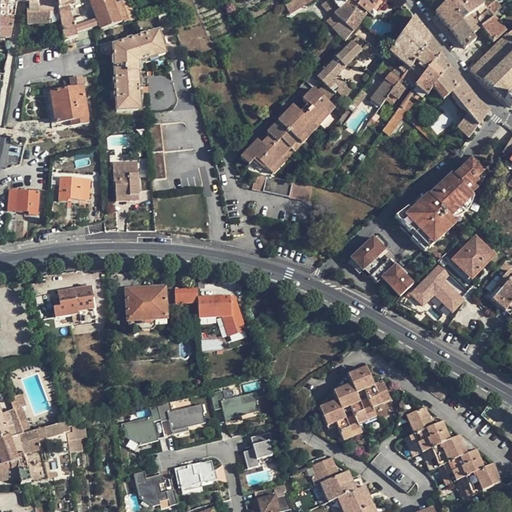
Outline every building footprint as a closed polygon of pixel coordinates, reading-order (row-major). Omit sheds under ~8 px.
[(25,0),(25,3),(23,13),(26,13),(27,26),(52,25),(60,23),(58,11),(56,0),(25,0)] [(56,0),(58,11),(60,23),(63,42),(66,41),(77,37),(76,34),(99,26),(97,20),(85,24),(82,14),(71,17),(70,13),(71,12),(68,5),(77,0),(56,0)] [(89,0),(97,20),(99,26),(101,31),(122,23),(113,0),(89,0)] [(290,0),(284,4),(290,14),(305,5),(313,0),(290,0)] [(330,0),(327,0),(321,6),(331,18),(334,15),(338,11),(330,0)] [(330,0),(338,11),(334,15),(336,18),(340,21),(332,29),(344,42),(353,33),(345,26),(351,18),(357,9),(363,0),(330,0)] [(363,0),(357,9),(351,18),(360,25),(367,16),(373,20),(388,0),(363,0)] [(448,0),(435,14),(451,32),(462,23),(483,7),(482,7),(476,0),(448,0)] [(493,0),(490,0),(482,7),(483,7),(487,13),(491,17),(501,8),(493,0)] [(483,7),(462,23),(472,36),(481,29),(475,21),(487,13),(483,7)] [(406,10),(398,22),(405,26),(411,17),(406,10)] [(487,13),(475,21),(481,29),(493,44),(505,32),(491,17),(487,13)] [(331,18),(326,22),(332,29),(340,21),(336,18),(334,15),(331,18)] [(5,17),(0,17),(0,38),(10,39),(15,17),(5,17)] [(351,18),(345,26),(353,33),(360,25),(351,18)] [(390,74),(370,101),(380,108),(386,100),(392,92),(394,89),(400,80),(408,70),(409,71),(420,57),(431,44),(413,19),(407,28),(389,54),(404,67),(395,70),(390,74)] [(462,23),(451,32),(465,50),(475,41),(472,36),(462,23)] [(511,31),(471,72),(478,78),(483,83),(483,84),(485,85),(486,86),(488,88),(489,88),(489,89),(490,90),(494,93),(493,93),(495,94),(496,94),(495,95),(497,97),(497,96),(499,97),(498,98),(500,99),(501,99),(504,103),(511,108),(511,107),(511,31)] [(158,32),(112,46),(116,113),(140,112),(138,64),(165,55),(158,32)] [(335,59),(317,78),(323,85),(334,95),(336,93),(343,100),(352,90),(337,77),(361,52),(361,51),(367,45),(358,37),(335,59)] [(386,100),(393,106),(397,102),(407,87),(410,83),(414,87),(431,65),(432,66),(440,57),(431,44),(420,57),(409,71),(408,70),(400,80),(394,89),(392,92),(386,100)] [(375,53),(367,45),(361,51),(361,52),(369,59),(375,53)] [(414,87),(427,98),(443,76),(449,69),(440,57),(432,66),(431,65),(414,87)] [(461,84),(449,69),(443,76),(427,98),(431,102),(432,101),(437,105),(441,101),(442,103),(450,96),(461,84)] [(81,78),(69,80),(71,89),(50,92),(55,124),(70,122),(87,119),(81,78)] [(477,104),(461,84),(450,96),(462,110),(467,116),(477,128),(488,113),(477,104)] [(323,85),(316,92),(327,103),(334,95),(323,85)] [(427,98),(414,87),(412,90),(406,99),(409,101),(414,95),(423,103),(427,98)] [(255,159),(265,168),(269,172),(281,160),(291,150),(298,143),(306,135),(309,137),(334,109),(327,103),(316,92),(313,89),(302,101),(306,104),(308,106),(310,108),(302,116),(300,114),(292,107),(277,123),(267,134),(269,136),(277,143),(269,152),(261,144),(257,140),(244,155),(252,163),(253,161),(255,159)] [(361,92),(351,105),(357,109),(367,95),(361,92)] [(399,107),(382,132),(388,137),(406,113),(413,104),(409,101),(406,99),(399,107)] [(357,109),(351,105),(348,109),(353,113),(357,109)] [(308,106),(300,114),(302,116),(310,108),(308,106)] [(343,117),(338,123),(344,127),(353,113),(348,109),(343,117)] [(467,116),(462,110),(459,114),(464,120),(467,116)] [(477,128),(467,116),(464,120),(457,128),(469,139),(472,134),(477,128)] [(87,119),(70,122),(71,127),(88,125),(87,119)] [(371,120),(367,126),(371,129),(376,123),(371,120)] [(417,122),(414,125),(439,149),(443,146),(417,122)] [(160,123),(147,125),(150,154),(152,181),(166,180),(163,153),(160,123)] [(309,137),(306,135),(298,143),(301,146),(309,137)] [(269,136),(261,144),(269,152),(277,143),(269,136)] [(0,164),(19,165),(20,146),(11,146),(11,138),(0,137),(0,164)] [(511,137),(502,154),(510,159),(511,156),(511,137)] [(298,143),(291,150),(294,153),(301,146),(298,143)] [(500,186),(511,166),(511,179),(504,189),(511,195),(511,156),(510,159),(496,183),(500,186)] [(255,159),(253,161),(262,171),(265,168),(255,159)] [(475,159),(458,176),(476,195),(482,189),(480,186),(485,182),(483,180),(489,173),(475,159)] [(281,160),(269,172),(272,176),(285,163),(281,160)] [(129,173),(113,174),(113,183),(115,183),(115,203),(139,202),(138,194),(139,194),(138,175),(129,175),(129,173)] [(455,173),(432,196),(455,219),(478,196),(476,195),(458,176),(455,173)] [(292,182),(255,174),(254,181),(253,185),(252,190),(263,192),(309,202),(312,187),(292,182)] [(82,180),(60,178),(58,202),(67,203),(67,200),(71,201),(80,201),(79,212),(88,212),(88,202),(89,191),(81,190),(82,180)] [(90,181),(82,180),(81,190),(89,191),(90,181)] [(9,190),(8,212),(7,219),(17,220),(18,212),(25,213),(29,214),(28,216),(38,217),(40,193),(9,190)] [(431,194),(409,216),(438,246),(460,224),(455,219),(432,196),(431,194)] [(375,236),(353,258),(366,272),(389,250),(375,236)] [(493,256),(475,239),(453,261),(466,274),(468,272),(473,277),(493,256)] [(466,274),(453,261),(450,264),(469,282),(471,279),(466,274)] [(500,269),(506,274),(486,296),(505,312),(509,307),(511,309),(511,274),(509,272),(511,269),(504,263),(500,269)] [(397,265),(384,278),(403,297),(416,284),(397,265)] [(439,266),(412,296),(425,307),(434,297),(452,313),(465,300),(445,282),(450,276),(439,266)] [(91,287),(57,292),(59,307),(53,308),(55,319),(71,316),(73,323),(80,322),(80,323),(95,320),(92,300),(93,300),(91,287)] [(219,334),(242,333),(240,293),(199,295),(198,287),(174,288),(175,304),(198,303),(199,317),(219,316),(219,334)] [(164,289),(126,291),(127,322),(166,319),(164,289)] [(166,319),(127,322),(128,327),(138,327),(142,330),(152,330),(156,326),(166,325),(166,319)] [(202,350),(221,348),(220,339),(201,341),(202,350)] [(337,401),(319,409),(326,427),(335,423),(337,427),(343,442),(362,434),(358,424),(376,417),(372,408),(391,400),(383,382),(373,386),(366,368),(347,375),(351,385),(333,392),(337,401)] [(225,400),(223,391),(210,394),(214,411),(222,409),(225,420),(241,416),(259,412),(256,402),(258,402),(256,393),(225,400)] [(14,411),(22,408),(25,406),(21,395),(9,399),(14,411)] [(170,402),(157,405),(161,421),(163,420),(168,419),(171,432),(187,428),(205,424),(203,414),(204,413),(202,405),(172,412),(170,402)] [(152,417),(121,424),(124,437),(139,446),(158,441),(153,422),(161,421),(157,405),(149,407),(152,417)] [(0,441),(8,438),(9,441),(23,436),(31,434),(22,408),(14,411),(0,416),(0,415),(0,441)] [(433,426),(425,408),(405,416),(413,435),(404,438),(412,456),(421,452),(429,470),(438,467),(446,485),(455,482),(463,499),(500,483),(493,465),(484,468),(476,450),(467,454),(459,436),(450,440),(442,422),(433,426)] [(0,484),(18,481),(20,487),(30,484),(23,456),(20,446),(37,441),(46,439),(55,437),(62,435),(62,434),(66,433),(69,432),(67,424),(44,430),(31,434),(23,436),(9,441),(8,438),(0,441),(0,484)] [(69,453),(82,451),(80,439),(85,438),(84,427),(71,429),(72,433),(66,434),(69,453)] [(243,453),(247,470),(259,467),(257,460),(272,457),(268,442),(272,441),(270,433),(250,438),(252,446),(253,450),(243,453)] [(20,446),(23,456),(40,451),(37,441),(20,446)] [(379,453),(370,463),(407,493),(416,483),(379,453)] [(337,499),(342,511),(375,511),(365,486),(356,490),(348,471),(339,475),(331,458),(312,466),(328,503),(337,499)] [(187,470),(177,472),(181,489),(194,486),(193,485),(201,484),(207,482),(207,483),(217,481),(215,471),(213,472),(211,462),(201,464),(201,463),(186,467),(187,470)] [(170,507),(177,506),(174,491),(161,494),(159,485),(164,484),(162,475),(146,479),(144,472),(133,475),(139,499),(152,508),(160,506),(159,503),(168,501),(170,507)] [(194,486),(181,489),(182,492),(202,488),(201,484),(193,485),(194,486)] [(278,511),(273,488),(254,493),(256,500),(257,500),(259,511),(278,511)]
